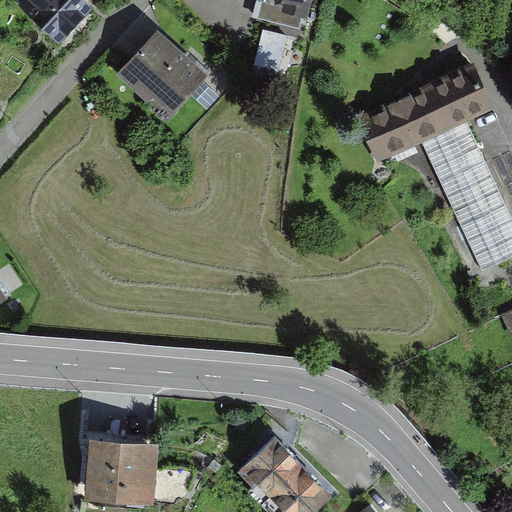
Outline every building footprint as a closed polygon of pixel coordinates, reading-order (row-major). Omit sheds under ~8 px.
[(92,10),(81,0),(28,0),(21,8),(59,45),(92,10)] [(320,0),(269,0),(265,17),(307,27),(311,14),(316,15),(320,0)] [(216,70),(166,26),(126,71),(157,98),(162,92),(181,108),(216,70)] [(286,38),(263,32),(254,66),(277,72),(286,38)] [(476,65),(363,114),(383,159),(421,142),(467,122),(496,109),(476,65)] [(421,142),(482,270),(511,256),(511,218),(467,122),(421,142)] [(0,269),(0,303),(16,294),(0,269)] [(133,417),(113,415),(111,436),(131,438),(133,417)] [(315,461),(287,432),(247,470),(264,487),(269,482),(281,494),(315,461)] [(111,436),(101,435),(95,498),(163,504),(168,441),(131,438),(111,436)] [(287,511),(322,511),(344,490),(315,461),(281,494),(292,506),(286,511),(287,511)] [(387,511),(378,502),(365,511),(387,511)]
